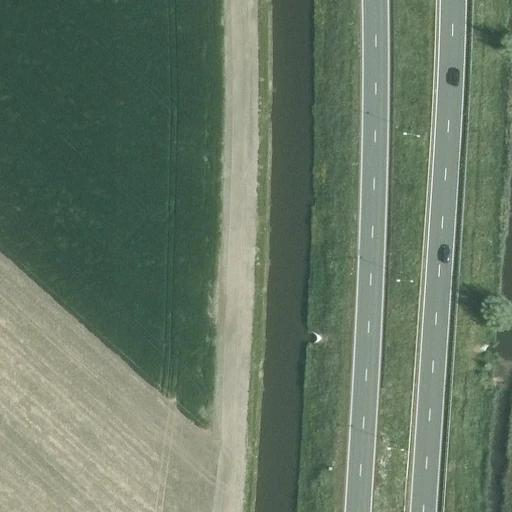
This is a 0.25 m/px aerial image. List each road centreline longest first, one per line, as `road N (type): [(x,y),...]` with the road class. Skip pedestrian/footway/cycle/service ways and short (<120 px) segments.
road 1 (trunk): [(424,511),(451,0)]
road 2 (trunk): [(375,0),(356,511)]
